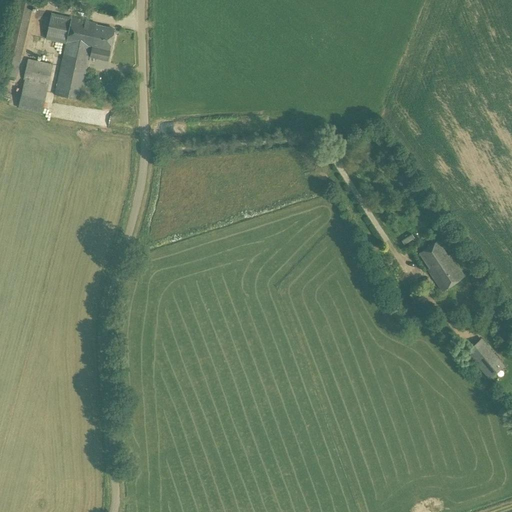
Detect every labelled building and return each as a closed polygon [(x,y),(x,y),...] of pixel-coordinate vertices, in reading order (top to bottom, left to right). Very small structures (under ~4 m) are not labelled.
[(38,4),(38,0),(17,0),(0,74),(16,77),(34,3),(38,4)] [(107,61),(109,49),(113,29),(96,25),(96,23),(52,14),(47,38),(66,42),(56,87),(55,95),(80,100),(82,92),(89,57),(107,61)] [(48,85),(53,64),(28,59),(23,79),(24,79),(18,108),(41,113),(47,84),(48,85)] [(448,256),(438,241),(423,251),(423,250),(420,252),(429,267),(428,268),(442,290),(464,275),(450,254),(448,256)] [(494,308),(492,312),(495,317),(500,317),(502,313),(499,308),(494,308)] [(481,338),(465,352),(488,379),(505,366),(481,338)]
